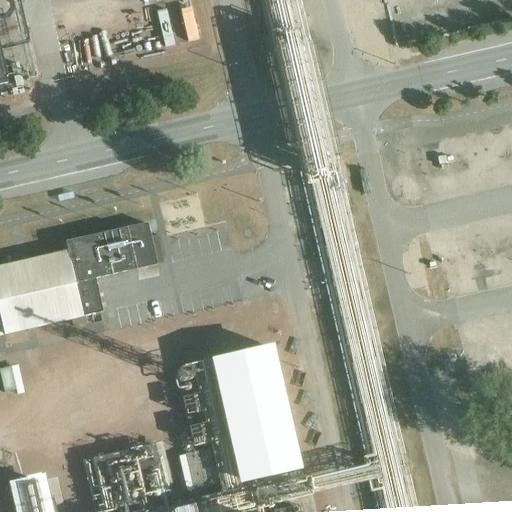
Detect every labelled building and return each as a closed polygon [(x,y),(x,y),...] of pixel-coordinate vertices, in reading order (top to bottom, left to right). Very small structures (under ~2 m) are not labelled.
[(7,0),(10,10),(6,15),(3,16),(2,10),(0,10),(0,45),(6,76),(16,74),(4,21),(9,20),(13,13),(28,79),(38,77),(19,0),(7,0)] [(264,0),(291,112),(372,465),(375,478),(382,511),(418,511),(324,104),(300,0),(264,0)] [(66,243),(68,250),(0,266),(0,318),(4,336),(41,327),(43,333),(70,326),(69,320),(72,320),(73,327),(86,324),(85,317),(102,312),(95,279),(157,265),(147,224),(66,243)] [(486,288),(511,283),(511,255),(481,261),(486,288)] [(511,360),(511,310),(458,320),(467,369),(511,360)] [(240,485),(303,471),(274,345),(211,359),(240,485)] [(51,511),(43,476),(7,485),(13,511),(301,511),(300,505),(274,511),(262,511),(261,506),(312,495),(311,493),(375,478),(372,465),(263,489),(262,484),(241,489),(210,359),(192,364),(193,368),(176,372),(179,386),(197,383),(199,394),(182,399),(188,427),(178,429),(184,450),(185,452),(187,452),(188,453),(190,452),(192,451),(192,449),(193,447),(195,447),(195,448),(211,444),(222,493),(171,503),(161,462),(153,463),(150,447),(93,459),(103,503),(95,505),(95,511),(51,511)] [(209,450),(179,457),(187,492),(217,485),(209,450)]
